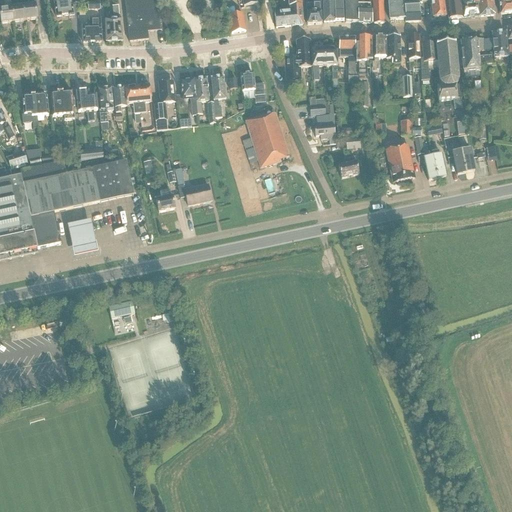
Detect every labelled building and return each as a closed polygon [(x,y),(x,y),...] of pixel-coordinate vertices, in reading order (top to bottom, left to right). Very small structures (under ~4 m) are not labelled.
[(0,20),(1,20),(1,25),(13,23),(11,8),(9,0),(4,0),(5,9),(0,9),(0,20)] [(18,7),(11,8),(13,23),(25,22),(21,0),(15,0),(16,2),(17,2),(18,7)] [(21,0),(25,22),(37,20),(35,5),(35,1),(32,0),(30,0),(28,0),(27,0),(21,0)] [(56,18),(73,16),(72,6),(79,5),(78,0),(54,0),(53,0),(56,18)] [(155,0),(124,0),(128,29),(129,38),(129,43),(148,41),(147,32),(161,31),(155,0)] [(289,22),(290,27),(304,26),(302,6),(301,0),(288,0),(289,6),(290,12),(288,12),(289,22)] [(334,1),(334,23),(343,23),(342,0),(323,0),(324,2),(334,1)] [(358,10),(358,6),(358,2),(357,2),(357,0),(343,0),(345,23),(358,24),(358,10)] [(372,0),(373,24),(384,24),(382,0),(372,0)] [(405,20),(403,2),(402,0),(387,0),(390,21),(405,20)] [(430,0),(433,18),(446,17),(443,0),(430,0)] [(445,0),(448,20),(462,19),(459,0),(445,0)] [(463,19),(479,17),(477,0),(460,0),(462,6),(461,6),(463,19)] [(477,0),(480,17),(495,16),(492,0),(477,0)] [(511,0),(498,0),(499,3),(500,15),(511,13),(511,0)] [(324,24),(334,23),(334,1),(324,2),(323,2),(324,24)] [(403,2),(405,20),(405,23),(420,22),(418,2),(403,2)] [(307,26),(321,24),(320,4),(306,4),(306,8),(307,26)] [(119,20),(119,17),(118,6),(112,6),(113,17),(113,21),(105,21),(106,43),(122,42),(120,20),(119,20)] [(358,10),(358,24),(372,24),(372,11),(371,11),(371,7),(358,6),(358,10)] [(235,16),(234,8),(227,9),(231,35),(245,32),(243,15),(235,16)] [(276,29),(290,27),(288,12),(274,13),(276,29)] [(94,44),(94,43),(101,43),(100,19),(89,19),(90,27),(82,27),(83,44),(90,43),(90,44),(94,44)] [(479,58),(479,65),(494,64),(494,59),(507,58),(505,33),(492,34),(492,40),(493,56),(479,58)] [(409,60),(420,60),(419,36),(408,37),(409,60)] [(386,58),(386,60),(392,60),(392,64),(401,64),(400,37),(385,38),(386,58)] [(355,64),(355,38),(339,39),(339,59),(348,59),(348,79),(358,79),(358,64),(355,64)] [(366,72),(366,61),(370,61),(371,59),(371,51),(372,51),(372,38),(356,38),(356,58),(356,63),(359,63),(359,72),(359,82),(366,82),(366,72)] [(378,58),(386,58),(385,38),(374,38),(374,59),(375,59),(375,63),(372,63),(372,72),(376,72),(376,70),(378,70),(378,58)] [(493,56),(492,40),(483,41),(483,40),(460,42),(463,71),(480,70),(479,65),(479,58),(493,56)] [(285,82),(301,81),(300,69),(311,68),(310,41),(296,42),(297,59),(284,60),(285,82)] [(433,45),(433,43),(427,44),(427,45),(422,46),(423,59),(420,59),(421,81),(428,81),(428,73),(427,63),(437,62),(435,44),(433,45)] [(457,84),(457,83),(458,81),(458,80),(458,78),(455,45),(436,47),(439,78),(439,82),(440,83),(441,84),(441,85),(442,86),(444,87),(444,89),(437,89),(438,102),(454,100),(456,100),(456,96),(455,86),(457,84)] [(332,49),(331,48),(327,48),(326,49),(325,50),(325,68),(332,67),(332,74),(333,81),(337,80),(336,49),(332,49)] [(322,50),(321,49),(317,49),(316,50),(311,50),(312,68),(313,81),(318,81),(318,74),(317,74),(317,68),(324,68),(323,50),(322,50)] [(254,86),(253,75),(240,76),(242,93),(254,92),(256,105),(266,104),(263,84),(254,86)] [(214,105),(207,105),(208,115),(209,126),(216,125),(215,120),(222,119),(220,107),(218,107),(218,101),(225,100),(223,78),(211,79),(214,105)] [(410,78),(402,79),(403,99),(411,99),(410,78)] [(193,81),(197,116),(202,116),(201,107),(199,107),(199,103),(209,103),(206,80),(193,81)] [(192,117),(197,116),(193,81),(180,83),(182,100),(193,99),(193,103),(191,103),(192,117)] [(230,91),(237,90),(236,81),(229,81),(230,91)] [(166,121),(167,121),(166,103),(174,103),(172,83),(158,85),(160,104),(160,106),(154,107),(155,122),(166,121)] [(359,108),(368,108),(368,84),(359,84),(359,96),(359,108)] [(137,87),(139,114),(147,114),(146,103),(151,103),(149,86),(137,87)] [(134,115),(139,114),(137,87),(124,88),(126,107),(127,107),(126,105),(133,105),(134,115)] [(120,108),(126,107),(124,88),(113,89),(115,114),(120,113),(120,108)] [(113,112),(112,109),(113,109),(111,89),(99,91),(101,110),(99,111),(100,124),(107,124),(106,110),(107,110),(107,112),(113,112)] [(72,98),(73,108),(77,108),(78,113),(85,112),(86,123),(91,122),(90,112),(97,111),(96,96),(88,96),(88,92),(76,93),(76,98),(72,98)] [(73,108),(72,98),(71,93),(62,94),(57,94),(57,95),(50,95),(52,118),(64,117),(64,122),(74,121),(73,108)] [(44,96),(35,97),(37,118),(48,117),(46,98),(44,96)] [(24,116),(22,117),(22,125),(32,124),(33,130),(38,129),(37,118),(35,97),(30,97),(22,98),(24,116)] [(325,115),(333,115),(333,106),(325,107),(325,115)] [(325,117),(324,107),(310,108),(310,118),(325,117)] [(0,126),(3,132),(9,142),(13,139),(15,138),(10,129),(7,130),(6,128),(9,127),(6,122),(5,123),(0,113),(0,126)] [(289,158),(275,114),(265,117),(265,116),(245,122),(251,139),(242,142),(246,156),(249,165),(253,164),(252,163),(258,161),(260,170),(280,163),(279,161),(289,158)] [(334,139),(333,116),(316,118),(318,129),(314,129),(315,138),(320,137),(320,141),(329,140),(330,146),(335,145),(334,139)] [(166,121),(155,122),(156,131),(167,130),(166,121)] [(412,138),(412,122),(400,122),(400,138),(412,138)] [(376,136),(386,136),(386,126),(376,126),(376,136)] [(441,128),(427,131),(428,137),(442,135),(441,128)] [(346,151),(360,149),(359,138),(345,139),(346,151)] [(418,156),(424,155),(423,146),(422,138),(415,139),(416,146),(418,156)] [(489,161),(497,159),(494,145),(486,147),(489,161)] [(393,184),(414,179),(408,147),(386,151),(393,184)] [(102,150),(91,151),(92,162),(103,161),(102,150)] [(461,152),(466,174),(474,172),(470,150),(461,152)] [(432,158),(437,180),(445,178),(441,156),(440,156),(439,151),(431,152),(432,158)] [(457,176),(466,174),(461,152),(453,154),(457,176)] [(10,170),(27,164),(24,153),(7,159),(10,170)] [(477,166),(487,163),(485,156),(475,158),(477,166)] [(356,163),(354,158),(343,160),(345,166),(338,167),(341,180),(359,176),(356,163)] [(428,182),(437,180),(432,158),(424,159),(428,182)] [(144,161),(146,177),(158,175),(156,159),(144,161)] [(22,185),(36,250),(60,244),(54,213),(100,203),(100,204),(133,197),(126,163),(66,176),(63,164),(20,174),(20,177),(22,186),(22,185)] [(176,182),(174,172),(167,173),(170,183),(176,182)] [(8,179),(0,181),(0,257),(36,250),(22,185),(22,186),(20,177),(8,179)] [(185,192),(183,187),(178,188),(180,199),(186,198),(188,207),(211,202),(208,186),(185,192)] [(170,198),(169,193),(160,195),(161,200),(156,201),(159,214),(175,210),(172,197),(170,198)] [(90,223),(67,228),(70,243),(74,259),(97,254),(94,238),(90,223)] [(112,320),(135,314),(132,303),(109,308),(112,320)]
